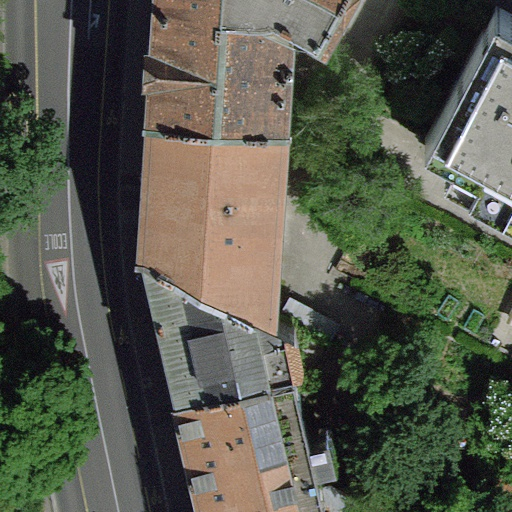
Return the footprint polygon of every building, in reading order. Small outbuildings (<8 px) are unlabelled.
[(161,0),(154,104),(284,111),(290,20),(265,6),(271,0),(282,0),(324,21),(335,0),(161,0)] [(511,14),(497,6),(427,138),(480,167),(471,184),(511,205),(511,14)] [(146,243),(272,312),(284,111),(154,104),(146,243)] [(180,387),(296,360),(303,345),(298,326),(272,312),(146,243),(180,387)] [(335,511),(296,360),(180,387),(209,511),(335,511)] [(511,511),(511,463),(486,511),(511,511)] [(361,511),(415,511),(372,489),(361,511)]
